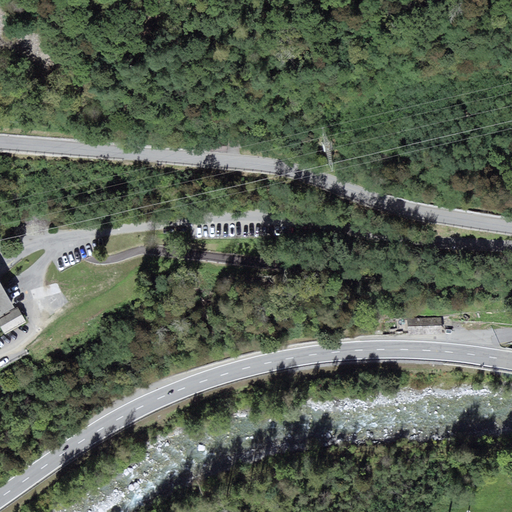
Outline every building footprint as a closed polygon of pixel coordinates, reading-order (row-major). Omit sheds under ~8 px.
[(226,139),(211,139),(211,151),(226,151),(226,139)] [(50,228),(50,214),(15,219),(15,233),(42,234),(43,227),(50,228)] [(0,315),(13,309),(0,284),(0,315)] [(26,322),(18,309),(0,319),(0,326),(5,335),(26,322)] [(441,318),(406,319),(408,335),(441,334),(441,318)]
